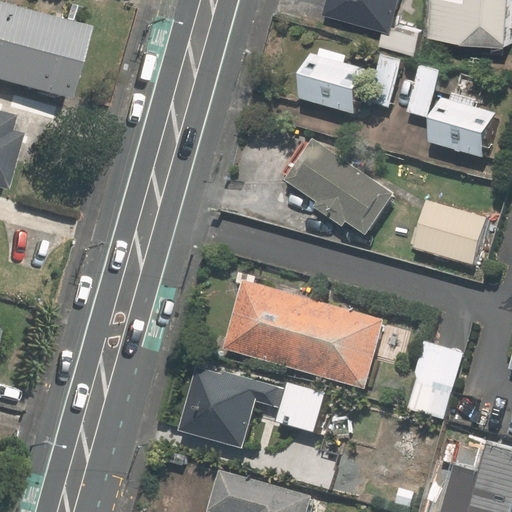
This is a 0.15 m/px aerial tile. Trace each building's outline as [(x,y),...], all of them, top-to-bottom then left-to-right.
[(325,0),(322,14),(331,17),(389,33),(398,0),(325,0)] [(511,0),(433,0),(429,38),(511,46),(511,0)] [(0,76),(73,97),(92,28),(0,2),(0,76)] [(402,63),(382,58),(370,106),(390,111),(402,63)] [(300,104),(356,119),(368,74),(312,59),(300,104)] [(440,73),(421,69),(410,117),(430,121),(440,73)] [(484,163),(498,119),(443,102),(429,146),(484,163)] [(0,185),(9,189),(25,133),(11,129),(15,113),(0,109),(0,185)] [(364,241),(394,199),(315,143),(285,185),(364,241)] [(489,220),(428,202),(413,254),(474,272),(489,220)] [(385,324),(242,285),(224,353),(366,392),(385,324)] [(462,355),(424,345),(406,410),(444,421),(462,355)] [(261,389),(209,374),(191,438),(244,453),(261,389)] [(327,397),(287,386),(276,425),(317,436),(327,397)] [(478,438),(444,428),(429,480),(464,489),(478,438)] [(326,467),(308,462),(313,445),(269,433),(259,472),(302,484),(304,479),(322,484),(326,467)] [(310,511),(314,500),(253,483),(253,485),(219,476),(208,511),(310,511)]
